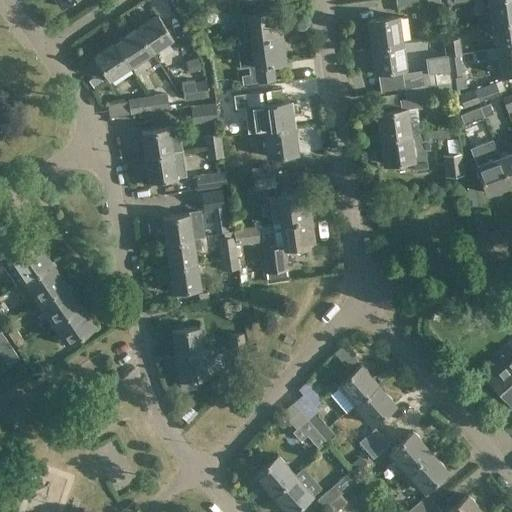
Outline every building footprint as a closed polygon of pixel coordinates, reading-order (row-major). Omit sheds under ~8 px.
[(224,6),(223,0),(203,0),(205,11),(225,8),(224,6)] [(511,0),(487,0),(491,23),(511,20),(511,0)] [(280,35),(276,9),(232,15),(236,40),(250,39),(280,35)] [(156,14),(140,25),(135,29),(150,52),(172,38),(156,14)] [(367,19),(370,45),(401,41),(397,15),(367,19)] [(511,45),(511,20),(491,23),(495,48),(511,45)] [(135,29),(114,42),(129,66),(150,52),(135,29)] [(283,61),(280,35),(250,39),(254,64),(283,61)] [(461,53),(459,37),(445,39),(448,55),(449,55),(459,54),(461,53)] [(373,71),(404,67),(401,41),(370,45),(373,71)] [(129,66),(114,42),(92,57),(108,80),(129,66)] [(511,72),(511,45),(495,48),(498,75),(511,72)] [(459,54),(449,55),(452,75),(461,74),(459,54)] [(435,72),(402,76),(403,87),(437,82),(435,72)] [(453,88),(463,87),(461,75),(452,76),(453,88)] [(208,96),(206,79),(193,81),(196,98),(208,96)] [(474,88),(458,94),(463,106),(478,100),(478,99),(498,91),(495,81),(474,88)] [(439,93),(437,82),(403,87),(405,98),(439,93)] [(166,92),(147,95),(149,111),(169,108),(166,92)] [(511,106),(511,93),(502,97),(506,109),(511,106)] [(149,111),(147,95),(127,98),(130,114),(149,111)] [(292,126),(288,101),(260,105),(263,130),(292,126)] [(217,124),(215,102),(195,105),(198,126),(217,124)] [(493,113),(489,102),(480,106),(484,116),(493,113)] [(379,137),(420,131),(416,106),(407,108),(407,106),(375,110),(379,137)] [(484,116),(480,106),(459,114),(463,124),(484,116)] [(182,150),(178,124),(140,130),(144,156),(173,151),(182,150)] [(296,151),(292,126),(263,130),(267,156),(296,151)] [(456,127),(420,131),(379,137),(382,164),(410,161),(412,170),(428,168),(425,149),(430,149),(429,141),(457,137),(456,127)] [(205,146),(221,144),(220,132),(203,135),(205,146)] [(510,185),(499,155),(495,146),(494,146),(491,139),(471,148),(474,154),(472,155),(475,164),(474,164),(486,194),(510,185)] [(223,156),(221,144),(205,146),(207,158),(223,156)] [(511,183),(511,149),(499,155),(510,185),(511,183)] [(173,151),(144,156),(148,181),(177,177),(173,151)] [(463,173),(461,151),(459,152),(448,153),(442,154),(445,175),(463,173)] [(251,168),(252,178),(274,175),(272,165),(251,168)] [(226,184),(224,170),(195,174),(197,189),(226,184)] [(252,178),(254,188),(275,185),(274,175),(252,178)] [(272,222),(311,217),(307,190),(275,195),(276,197),(268,198),(272,222)] [(223,207),(221,191),(209,193),(211,209),(223,207)] [(189,210),(189,212),(161,216),(164,241),(200,236),(204,235),(200,209),(189,210)] [(311,217),(272,222),(275,247),(268,248),(270,258),(285,256),(284,248),(315,244),(311,217)] [(260,240),(259,231),(272,229),(271,224),(233,230),(235,243),(260,240)] [(234,235),(217,238),(220,259),(237,257),(235,243),(234,235)] [(200,236),(164,241),(168,267),(197,263),(195,249),(201,247),(200,236)] [(2,262),(17,283),(49,262),(34,240),(9,257),(9,258),(2,262)] [(285,256),(270,258),(263,259),(265,270),(286,267),(285,256)] [(237,257),(220,259),(222,270),(239,268),(237,257)] [(38,300),(63,283),(49,262),(17,283),(17,284),(23,279),(38,300)] [(197,263),(168,267),(172,292),(201,287),(197,263)] [(77,304),(63,283),(38,300),(52,321),(77,304)] [(67,343),(92,326),(77,304),(52,321),(67,343)] [(0,306),(0,321),(5,328),(12,323),(1,306),(0,306)] [(175,354),(203,350),(199,325),(171,329),(175,354)] [(15,327),(7,332),(17,346),(24,341),(15,327)] [(18,357),(0,330),(0,351),(8,364),(18,357)] [(227,350),(244,348),(243,333),(226,335),(227,350)] [(246,362),(244,348),(227,350),(229,364),(246,362)] [(203,350),(175,354),(181,389),(196,387),(194,377),(207,375),(203,350)] [(511,405),(511,359),(489,380),(511,406),(511,405)] [(45,372),(36,360),(28,365),(37,378),(45,372)] [(335,383),(338,386),(330,393),(345,412),(354,405),(378,383),(360,362),(335,383)] [(306,419),(315,411),(317,409),(315,407),(323,401),(307,383),(299,390),(302,394),(292,403),(306,419)] [(378,383),(354,405),(371,425),(396,404),(378,383)] [(315,411),(306,419),(326,441),(335,434),(315,411)] [(306,419),(292,431),(300,440),(307,435),(318,448),(326,441),(306,419)] [(382,435),(375,427),(358,441),(365,450),(382,435)] [(405,471),(430,449),(412,429),(388,450),(405,471)] [(382,435),(365,450),(373,458),(389,444),(382,435)] [(430,449),(405,471),(423,491),(448,470),(430,449)] [(270,494),(295,473),(277,452),(252,473),(270,494)] [(348,465),(351,469),(354,473),(366,463),(360,455),(348,465)] [(295,473),(270,494),(285,511),(291,511),(313,494),(313,493),(321,487),(303,466),(295,473)] [(354,473),(351,469),(316,499),(323,507),(340,493),(358,478),(354,473)] [(484,511),(467,492),(444,511),(484,511)] [(334,511),(347,501),(340,493),(323,507),(327,511),(334,511)] [(427,493),(404,511),(421,511),(434,502),(427,493)] [(434,502),(421,511),(438,511),(441,510),(434,502)]
